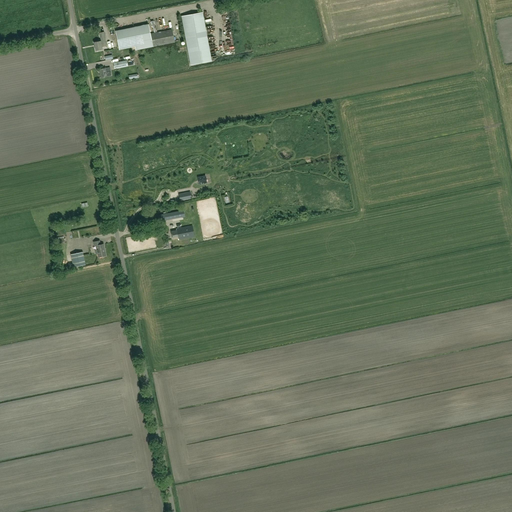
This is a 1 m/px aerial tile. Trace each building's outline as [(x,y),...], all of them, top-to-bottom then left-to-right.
[(192,65),(213,61),(203,12),(182,16),(192,65)] [(172,29),(150,34),(148,24),(115,31),(119,50),(137,47),(138,50),(175,42),(172,29)] [(100,41),(94,42),(96,51),(102,49),(102,47),(107,46),(104,32),(99,33),(101,39),(100,39),(100,41)] [(126,60),(114,63),(115,68),(127,66),(126,60)] [(110,67),(99,69),(101,78),(112,76),(110,67)] [(206,176),(197,177),(199,185),(207,183),(206,176)] [(161,221),(185,216),(183,211),(160,216),(161,221)] [(178,238),(179,239),(209,233),(206,218),(201,219),(201,218),(205,217),(204,212),(194,214),(196,226),(193,227),(193,225),(176,229),(176,230),(171,231),(173,239),(178,238)] [(100,245),(99,241),(93,242),(94,246),(96,245),(97,249),(95,249),(96,254),(98,253),(99,257),(106,256),(103,244),(100,245)] [(73,267),(85,264),(83,252),(71,255),(73,267)]
